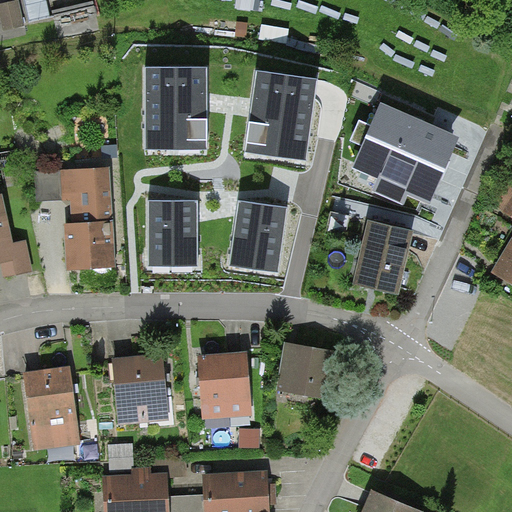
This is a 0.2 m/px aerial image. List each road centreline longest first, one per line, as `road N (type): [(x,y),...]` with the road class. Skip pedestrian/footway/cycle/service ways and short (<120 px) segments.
road 1 (residential): [(397,347),(337,314),(295,308),(40,312),(0,322)]
road 2 (residential): [(397,347),(497,125)]
road 3 (residential): [(397,347),(306,511)]
road 4 (residential): [(511,424),(397,347)]
